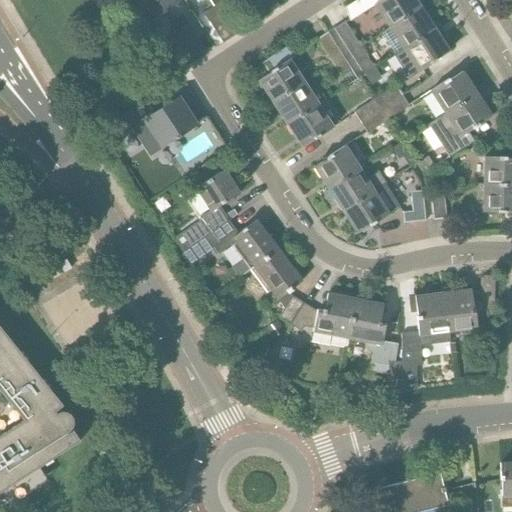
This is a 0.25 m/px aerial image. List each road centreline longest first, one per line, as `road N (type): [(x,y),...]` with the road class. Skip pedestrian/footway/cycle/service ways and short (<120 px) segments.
road 1 (residential): [(217,64),(214,88),(318,245),(376,265),(511,252)]
road 2 (tertiary): [(233,447),(77,174)]
road 3 (residential): [(301,467),(395,433),(511,417)]
